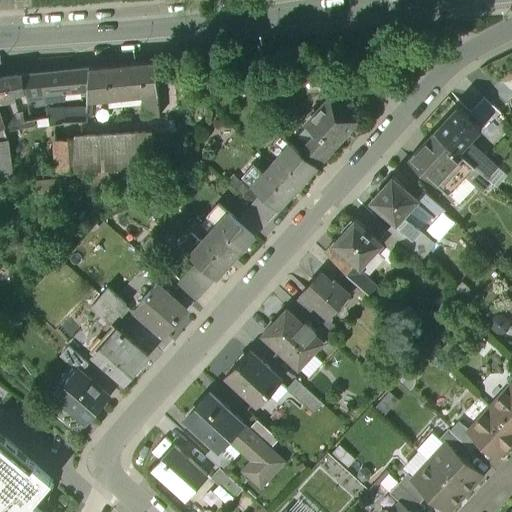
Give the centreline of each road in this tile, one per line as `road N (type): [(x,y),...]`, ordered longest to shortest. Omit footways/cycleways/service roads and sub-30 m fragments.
road 1 (residential): [(109,476),(104,458),(111,447),(386,138),(442,81),(511,40)]
road 2 (residential): [(0,41),(444,0)]
